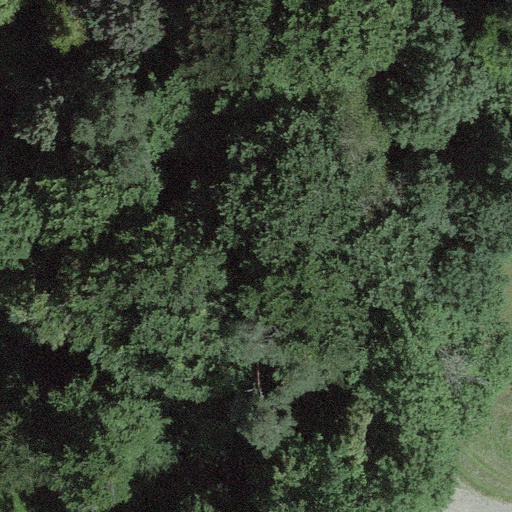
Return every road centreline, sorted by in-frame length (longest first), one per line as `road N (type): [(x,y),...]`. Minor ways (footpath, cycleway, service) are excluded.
road 1 (track): [(382,0),(378,65),(416,420),(463,511)]
road 2 (track): [(0,300),(90,511)]
